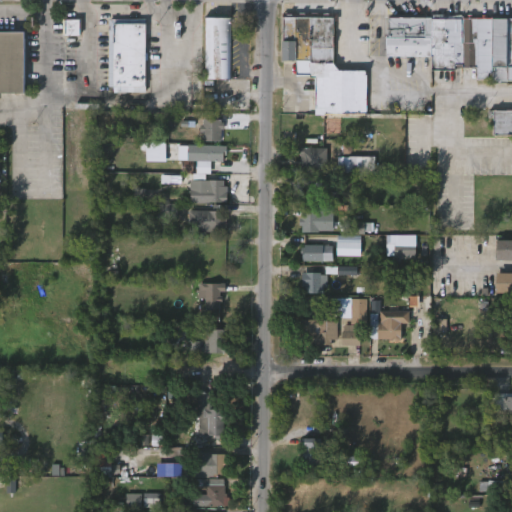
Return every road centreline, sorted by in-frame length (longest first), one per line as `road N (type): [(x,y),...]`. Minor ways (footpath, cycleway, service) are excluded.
road 1 (residential): [(267,511),(269,0)]
road 2 (residential): [(268,374),(511,383)]
road 3 (residential): [(0,371),(130,370)]
